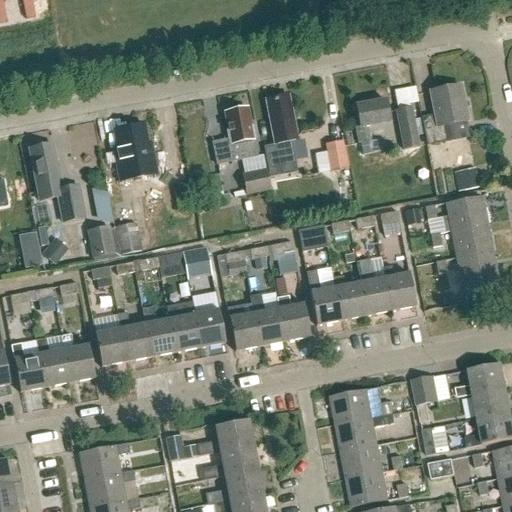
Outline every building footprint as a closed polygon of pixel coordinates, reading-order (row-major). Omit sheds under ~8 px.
[(426,147),(447,143),(444,128),(466,123),(460,88),(430,94),(434,117),(421,120),(426,147)] [(270,180),(298,175),(291,137),(296,136),(289,99),(265,103),(274,148),(264,150),(270,180)] [(370,143),(367,128),(389,124),(385,103),(356,108),(359,129),(355,129),(358,145),(359,145),(361,156),(377,153),(375,142),(370,143)] [(243,111),(240,109),(235,110),(233,113),(229,114),(230,117),(225,118),(228,131),(227,134),(228,141),(211,144),(215,166),(244,160),(244,161),(258,159),(255,143),(256,143),(253,127),(250,127),(247,111),(243,111)] [(403,152),(419,149),(412,109),(395,112),(403,152)] [(147,146),(144,127),(113,133),(116,151),(112,152),(118,184),(157,177),(151,145),(147,146)] [(329,174),(347,171),(342,143),(325,146),(329,174)] [(43,148),(40,146),(35,147),(33,150),(28,151),(39,203),(57,199),(62,224),(84,220),(78,188),(63,191),(57,163),(55,163),(52,146),(43,148)] [(452,170),(454,190),(478,187),(475,167),(452,170)] [(245,197),(270,192),(265,170),(241,175),(245,197)] [(96,223),(111,219),(104,189),(89,192),(96,223)] [(178,214),(190,211),(186,191),(174,193),(178,214)] [(451,240),(488,233),(481,200),(445,207),(451,240)] [(427,222),(436,221),(433,208),(425,210),(427,222)] [(381,227),(399,224),(397,214),(380,218),(381,227)] [(357,232),(374,228),(372,219),(355,222),(357,232)] [(332,236),(349,233),(348,224),(330,227),(332,236)] [(120,257),(141,252),(136,225),(114,229),(120,257)] [(91,260),(114,256),(109,228),(86,232),(91,260)] [(323,229),(298,233),(302,254),(310,253),(308,241),(325,238),(323,229)] [(458,272),(494,266),(488,233),(451,240),(458,272)] [(432,250),(441,248),(439,236),(430,238),(432,250)] [(276,257),(293,254),(291,244),(274,248),(276,257)] [(251,262),(269,259),(267,249),(249,253),(251,262)] [(36,250),(21,253),(24,270),(40,267),(36,250)] [(206,251),(182,256),(187,279),(211,275),(206,251)] [(227,267),(244,264),(242,254),(225,257),(227,267)] [(166,269),(184,265),(182,256),(165,259),(166,269)] [(142,273),(159,270),(157,260),(140,264),(142,273)] [(391,314),(384,281),(373,283),(369,261),(355,263),(359,285),(366,318),(391,314)] [(438,277),(447,275),(444,263),(435,265),(438,277)] [(117,278),(135,275),(133,265),(116,269),(117,278)] [(494,266),(458,272),(464,306),(501,300),(494,266)] [(93,283),(110,279),(108,270),(91,273),(93,283)] [(310,295),(316,328),(342,323),(335,290),(334,290),(320,293),(316,274),(306,276),(310,295)] [(384,281),(391,314),(415,309),(409,276),(384,281)] [(366,318),(359,285),(344,288),(342,278),(332,280),(334,290),(335,290),(342,323),(366,318)] [(61,299),(78,296),(77,286),(59,289),(61,299)] [(37,304),(54,300),(52,291),(35,294),(37,304)] [(12,309),(29,305),(27,295),(10,299),(12,309)] [(285,344),(279,311),(264,314),(261,296),(249,298),(250,306),(252,306),(254,316),(260,349),(285,344)] [(276,300),(279,311),(285,344),(310,339),(303,306),(291,309),(288,298),(276,300)] [(201,350),(194,317),(192,306),(167,311),(170,322),(177,355),(201,350)] [(260,349),(254,316),(252,306),(250,306),(227,311),(235,354),(260,349)] [(177,355),(170,322),(154,325),(151,309),(142,310),(145,327),(152,360),(177,355)] [(194,317),(201,350),(225,346),(218,313),(194,317)] [(152,360),(145,327),(129,330),(126,314),(117,316),(120,331),(127,364),(152,360)] [(101,369),(127,364),(120,331),(95,336),(101,369)] [(71,385),(94,381),(88,348),(73,351),(70,337),(61,339),(64,352),(71,385)] [(39,357),(46,390),(71,385),(64,352),(50,355),(47,342),(36,344),(39,357)] [(46,390),(39,357),(24,360),(21,346),(11,348),(20,395),(46,390)] [(0,354),(0,388),(10,387),(4,354),(0,354)] [(473,398),(507,392),(502,367),(469,373),(472,389),(457,391),(459,401),(473,398)] [(417,408),(437,404),(432,380),(412,384),(417,408)] [(478,423),(511,416),(507,392),(473,398),(478,423)] [(336,428),(372,421),(367,393),(331,400),(336,428)] [(384,419),(393,417),(391,404),(382,406),(384,419)] [(420,425),(430,424),(427,406),(417,408),(420,425)] [(511,420),(511,416),(478,423),(481,438),(467,440),(468,450),(511,442),(511,420)] [(378,448),(372,421),(336,428),(342,455),(378,448)] [(219,455),(253,448),(248,423),(215,429),(217,443),(196,447),(198,459),(219,455)] [(426,458),(436,457),(432,431),(422,433),(426,458)] [(198,459),(196,447),(182,450),(180,438),(166,440),(170,464),(198,459)] [(120,476),(116,458),(129,455),(127,446),(79,455),(84,483),(120,476)] [(203,484),(224,479),(258,473),(253,448),(219,455),(222,468),(200,472),(203,484)] [(347,482),(383,475),(378,448),(342,455),(347,482)] [(498,482),(511,479),(511,450),(493,454),(498,482)] [(475,470),(485,469),(482,456),(473,458),(475,470)] [(394,473),(403,472),(401,459),(392,460),(394,473)] [(0,489),(12,487),(7,462),(0,463),(0,489)] [(431,483),(454,478),(451,462),(428,467),(431,483)] [(125,503),(122,485),(135,483),(133,473),(120,476),(84,483),(89,510),(125,503)] [(229,504),(262,498),(258,473),(224,479),(227,492),(205,496),(207,508),(229,504)] [(383,475),(347,482),(352,510),(388,503),(383,475)] [(503,509),(511,507),(511,479),(498,482),(503,509)] [(480,498),(489,496),(487,484),(477,486),(480,498)] [(0,511),(16,511),(12,487),(0,489),(0,511)] [(399,501),(408,499),(406,487),(397,488),(399,501)] [(265,511),(262,498),(229,504),(230,511),(265,511)] [(125,503),(89,510),(89,511),(130,511),(140,510),(138,500),(125,503)]
